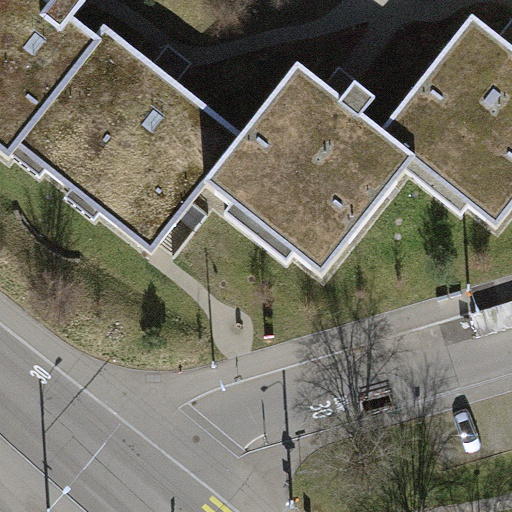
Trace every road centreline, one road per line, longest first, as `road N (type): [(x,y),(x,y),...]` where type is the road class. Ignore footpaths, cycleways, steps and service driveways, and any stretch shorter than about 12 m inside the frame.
road 1 (residential): [(511,341),(148,449),(103,480)]
road 2 (tertiary): [(0,389),(103,480)]
